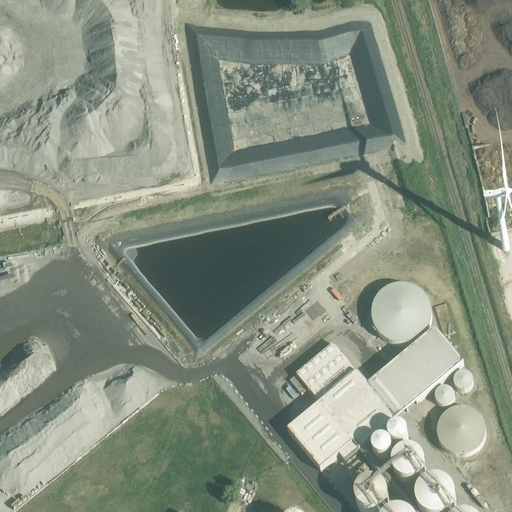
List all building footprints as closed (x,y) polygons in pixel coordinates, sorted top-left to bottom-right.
[(495,259),(504,264),(511,260),(511,239),(506,237),(495,240),(492,250),(495,259)] [(372,314),(372,321),(374,329),(378,336),(384,342),(392,345),(400,347),(408,347),(416,344),(422,339),(427,333),(431,326),(432,318),(431,310),(428,302),(423,296),(417,291),(410,288),(403,287),(395,287),(388,290),(382,294),(377,300),(373,306),(372,314)] [(344,465),(464,367),(436,333),(369,387),(335,346),(296,377),(320,406),(288,433),(320,473),(339,458),(344,465)] [(156,338),(142,350),(151,361),(165,349),(156,338)] [(453,385),(454,388),(457,392),(462,394),(467,393),(471,390),(473,385),(472,380),(470,377),(467,375),(463,374),(459,375),(456,378),(454,381),(453,385)] [(435,400),(436,403),(439,407),(444,409),(449,408),(453,405),(454,400),(454,395),(452,392),(448,390),(444,389),(440,390),(438,391),(437,392),(436,394),(435,396),(435,400)] [(467,457),(473,455),(478,451),(482,446),(485,440),(486,433),(484,427),(481,421),(476,416),(471,413),(464,411),(457,412),(450,414),(445,419),(441,425),(439,431),(439,438),(441,444),(444,449),(449,453),(454,456),(461,458),(467,457)] [(389,433),(388,438),(389,442),(392,445),(396,447),(400,447),(404,445),(407,442),(408,437),(407,433),(404,429),(400,427),(395,427),(392,430),(389,433)] [(374,447),(373,451),(374,455),(377,458),(381,460),(385,460),(388,459),(392,455),(393,451),(392,446),(389,443),(385,441),(380,441),(376,443),(374,447)] [(394,472),(396,477),(400,482),(405,485),(410,486),(416,484),(421,481),(424,477),(426,471),(426,466),(424,461),(421,457),(416,454),(411,453),(405,453),(400,456),(396,460),(394,466),(394,472)] [(356,503),(359,509),(361,511),(384,511),(387,508),(389,503),(389,497),(387,492),(384,488),(379,485),(374,484),(368,485),(363,487),(359,492),(357,497),(356,503)] [(420,501),(420,507),(422,511),(454,511),(455,511),(457,506),(457,500),(455,494),(451,489),(446,485),(440,484),(435,484),(429,486),(424,490),(421,495),(420,501)]
